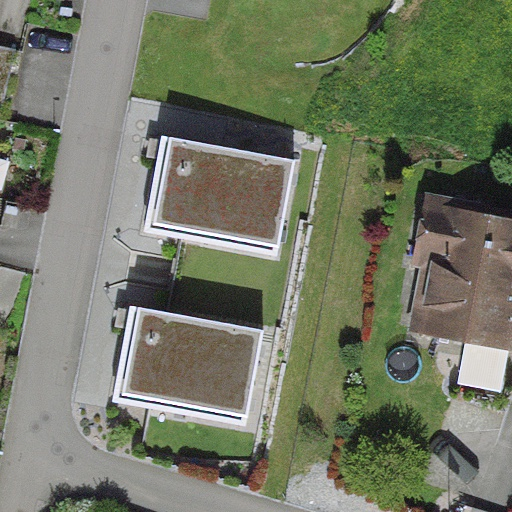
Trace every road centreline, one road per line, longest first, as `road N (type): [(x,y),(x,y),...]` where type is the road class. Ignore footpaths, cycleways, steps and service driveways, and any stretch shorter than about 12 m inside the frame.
road 1 (residential): [(34,442),(115,0)]
road 2 (residential): [(217,511),(56,467),(34,442)]
